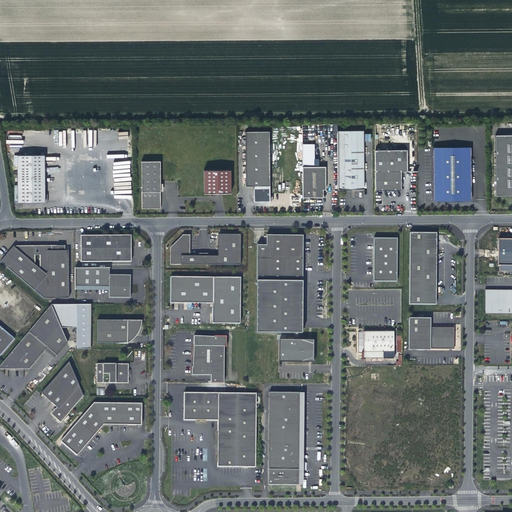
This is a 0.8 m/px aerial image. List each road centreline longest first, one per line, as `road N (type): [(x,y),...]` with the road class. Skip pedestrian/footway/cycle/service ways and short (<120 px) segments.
road 1 (track): [(511,113),(0,117)]
road 2 (unclassified): [(151,511),(158,221)]
road 3 (unclassified): [(332,501),(336,219)]
road 4 (unclassified): [(467,500),(470,218)]
road 5 (unclassified): [(158,221),(336,219)]
road 6 (unclassified): [(3,219),(158,221)]
road 7 (tertiary): [(101,511),(0,406)]
road 8 (residential): [(332,501),(467,500)]
road 9 (residential): [(200,511),(213,502),(332,501)]
road 10 (unclassified): [(336,219),(470,218)]
